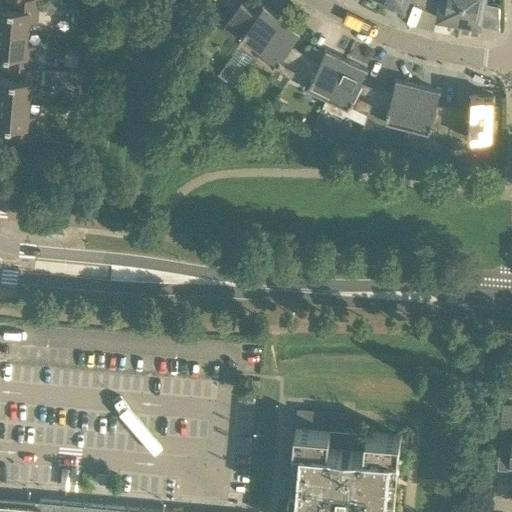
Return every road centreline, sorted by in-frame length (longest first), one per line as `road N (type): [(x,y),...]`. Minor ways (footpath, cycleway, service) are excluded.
road 1 (secondary): [(511,311),(250,287)]
road 2 (secondary): [(250,287),(0,246)]
road 3 (secondary): [(0,281),(250,287)]
road 4 (residential): [(511,71),(397,50),(297,0)]
